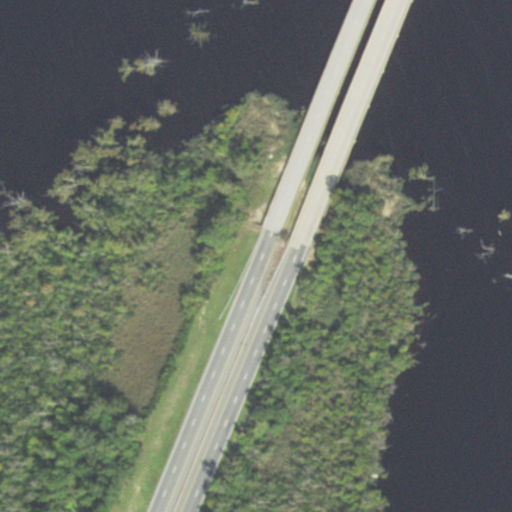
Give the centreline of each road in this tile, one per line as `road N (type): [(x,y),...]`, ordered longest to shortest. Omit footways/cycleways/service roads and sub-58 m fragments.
road 1 (trunk): [(272,242),(161,511)]
road 2 (trunk): [(296,259),(402,0)]
road 3 (trunk): [(189,511),(296,259)]
road 4 (trunk): [(371,0),(272,242)]
